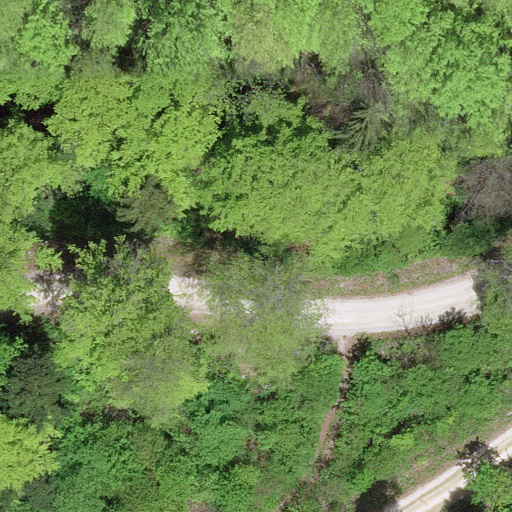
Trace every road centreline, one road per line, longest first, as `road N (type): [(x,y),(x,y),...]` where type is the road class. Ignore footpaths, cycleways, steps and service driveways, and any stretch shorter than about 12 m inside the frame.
road 1 (track): [(0,290),(192,283),(363,326),(511,267)]
road 2 (track): [(363,326),(268,511)]
road 3 (track): [(409,511),(511,445)]
